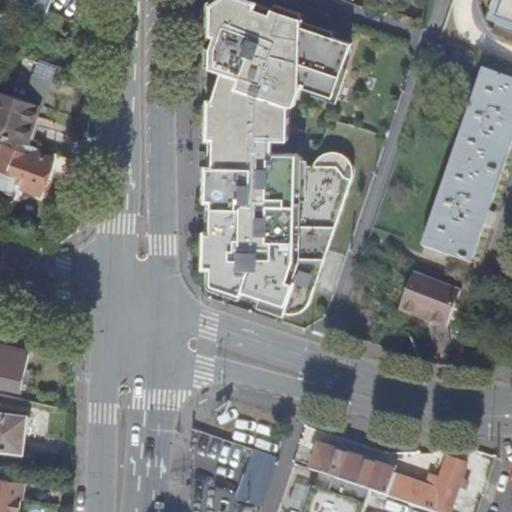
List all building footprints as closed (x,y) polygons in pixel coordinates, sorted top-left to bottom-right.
[(12,0),(20,2),(38,9),(48,12),(52,0),(12,0)] [(311,301),(354,174),(355,170),(354,165),(352,160),(349,156),(345,152),(340,150),(335,149),(330,150),(325,152),(321,155),(318,159),(313,168),(306,168),(304,163),(303,158),(293,152),(273,152),(273,141),(289,140),(289,104),(297,105),(301,92),(332,103),(353,43),(303,26),(306,19),(252,0),(214,0),(203,7),(204,43),(209,46),(205,56),(204,76),(216,81),(208,107),(201,107),(201,149),(206,149),(204,174),(199,174),(199,212),(205,213),(205,241),(198,241),(197,280),(205,280),(206,295),(235,306),(239,301),(257,309),(256,314),(282,322),(289,318),(298,317),(304,312),(309,307),(311,301)] [(511,0),(507,0),(501,15),(511,18),(511,0)] [(48,12),(38,9),(34,22),(48,27),(49,29),(57,32),(56,36),(65,39),(68,32),(60,29),(64,18),(48,12)] [(511,81),(482,72),(422,251),(472,266),(486,226),(492,228),(497,213),(491,211),(511,150),(511,81)] [(0,135),(6,137),(19,142),(39,149),(40,149),(49,121),(42,119),(45,108),(1,92),(0,94),(0,135)] [(3,144),(2,147),(5,148),(0,162),(0,190),(15,196),(20,182),(25,185),(24,188),(43,194),(56,159),(38,154),(39,149),(19,142),(6,137),(4,142),(3,144)] [(429,328),(441,288),(412,277),(397,315),(429,328)] [(444,333),(457,294),(441,288),(429,328),(444,333)] [(498,325),(511,330),(511,314),(503,310),(498,325)] [(511,330),(498,325),(493,338),(511,345),(511,330)] [(32,354),(0,346),(0,385),(24,391),(32,354)] [(29,419),(0,415),(0,449),(25,453),(29,419)] [(239,495),(264,504),(281,455),(256,446),(239,495)] [(321,476),(371,493),(379,472),(380,470),(320,451),(311,472),(321,476)] [(371,493),(429,511),(451,511),(466,467),(449,461),(437,490),(379,472),(371,493)] [(365,511),(371,493),(321,476),(307,511),(365,511)] [(23,511),(27,483),(0,480),(0,511),(23,511)]
